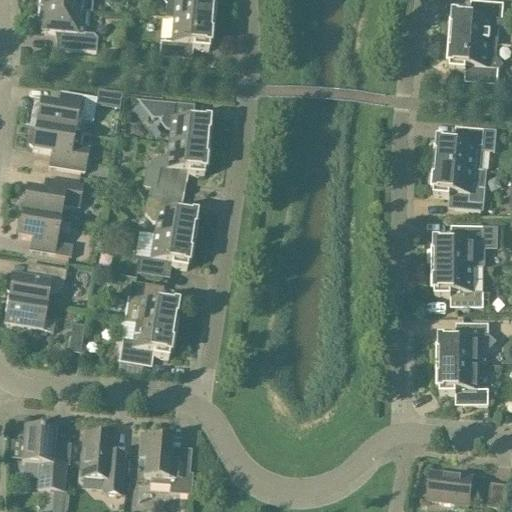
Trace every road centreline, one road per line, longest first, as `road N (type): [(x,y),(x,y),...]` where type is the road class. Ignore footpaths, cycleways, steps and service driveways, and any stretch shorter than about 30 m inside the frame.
road 1 (residential): [(401,433),(400,137),(423,0)]
road 2 (residential): [(249,0),(249,90),(199,407)]
road 3 (residential): [(401,433),(327,485),(298,491),(265,484),(240,463),(199,407)]
road 4 (residential): [(199,407),(0,376)]
